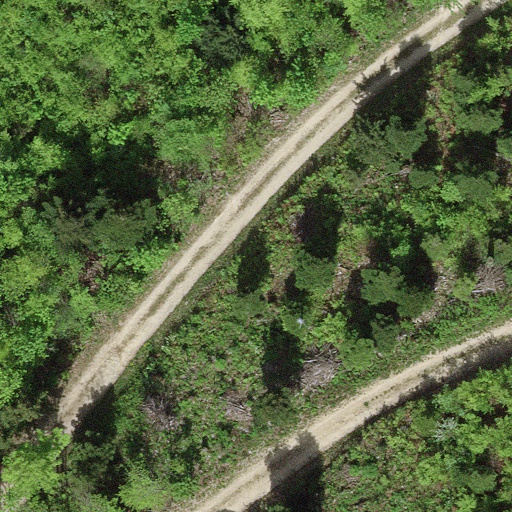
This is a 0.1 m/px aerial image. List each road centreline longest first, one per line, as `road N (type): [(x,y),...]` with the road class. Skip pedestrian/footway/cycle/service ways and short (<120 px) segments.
road 1 (track): [(490,0),(440,31),(169,280),(55,403),(0,494)]
road 2 (track): [(216,511),(352,403),(511,332)]
